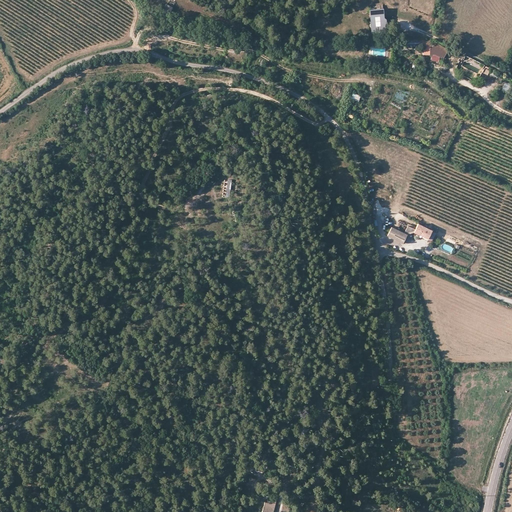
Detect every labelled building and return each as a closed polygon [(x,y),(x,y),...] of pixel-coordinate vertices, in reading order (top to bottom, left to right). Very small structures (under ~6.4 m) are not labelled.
[(369,8),(371,36),(385,35),(385,33),(387,32),(386,28),(385,26),(387,25),(386,20),(383,18),(382,7),(369,8)] [(399,48),(423,49),(423,57),(430,57),(430,60),(437,62),(439,57),(443,59),(448,51),(437,45),(437,48),(430,47),(430,43),(399,43),(399,48)] [(504,81),(502,90),(510,91),(511,82),(504,81)] [(352,93),(351,99),(359,101),(360,94),(352,93)] [(436,232),(418,224),(414,232),(428,239),(427,240),(431,242),(436,232)] [(391,228),(387,237),(395,240),(403,244),(407,235),(391,228)] [(264,501),(262,511),(265,511),(266,508),(270,509),(271,504),(271,503),(272,503),(273,497),(267,496),(266,502),(264,501)] [(266,508),(265,511),(272,511),(275,498),(273,497),(272,503),(271,503),(271,504),(270,509),(266,508)]
